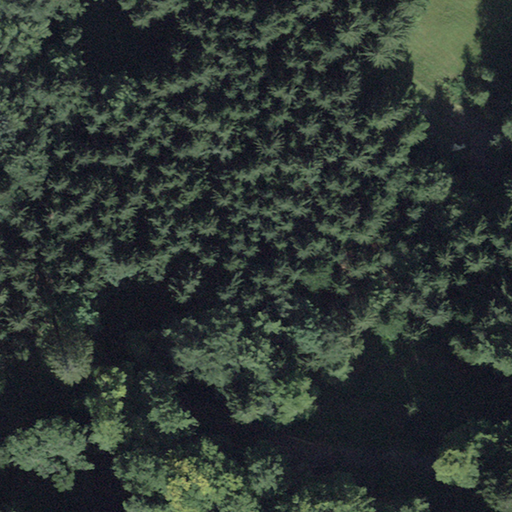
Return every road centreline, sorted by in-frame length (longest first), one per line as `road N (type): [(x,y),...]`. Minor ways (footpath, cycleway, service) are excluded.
road 1 (track): [(511,496),(383,456),(306,453),(160,393),(41,364)]
road 2 (track): [(294,0),(474,130)]
